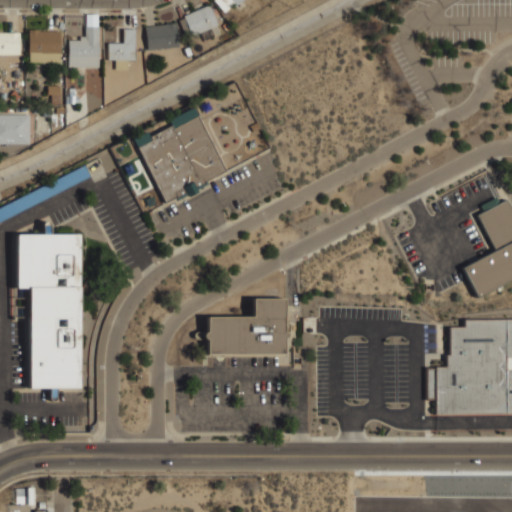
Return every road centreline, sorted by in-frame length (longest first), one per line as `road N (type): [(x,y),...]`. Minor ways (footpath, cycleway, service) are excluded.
road 1 (residential): [(157,455),(158,352),(175,319),(488,149),(511,146),(507,57),(468,108),(145,284),(112,349),(112,455)]
road 2 (secondary): [(0,466),(47,455),(511,456)]
